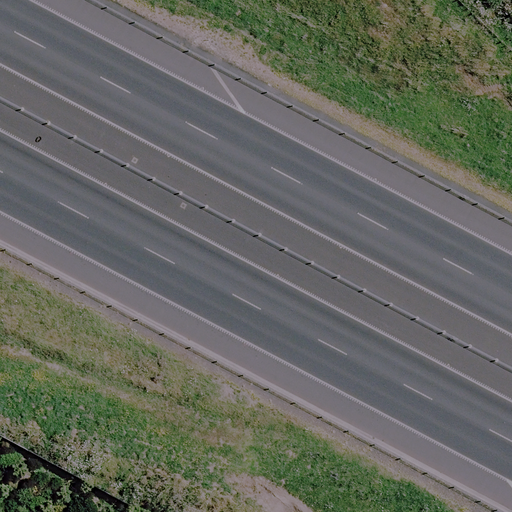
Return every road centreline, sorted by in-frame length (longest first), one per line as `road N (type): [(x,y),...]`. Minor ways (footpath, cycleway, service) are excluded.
road 1 (motorway): [(511,435),(0,164)]
road 2 (motorway): [(0,18),(511,289)]
